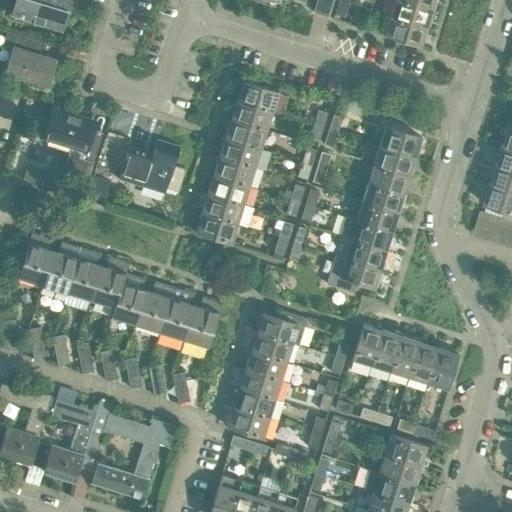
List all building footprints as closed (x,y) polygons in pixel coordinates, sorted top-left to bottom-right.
[(61,29),(69,1),(66,0),(14,0),(11,14),(61,29)] [(327,17),(332,0),(316,0),(313,12),(327,17)] [(344,17),(348,2),(342,0),(338,0),(335,14),(344,17)] [(428,20),(432,8),(407,0),(394,0),(390,15),(426,26),(428,26),(430,21),(428,20)] [(422,39),(426,26),(390,15),(384,34),(420,46),(420,44),(422,45),(424,39),(422,39)] [(39,54),(43,39),(7,27),(2,43),(12,47),(3,72),(47,86),(56,59),(39,54)] [(271,111),(277,92),(241,81),(241,82),(239,81),(237,87),(239,88),(235,100),(271,111)] [(266,130),(271,111),(235,100),(233,100),(231,106),(233,106),(229,119),(266,130)] [(87,179),(100,138),(86,134),(91,120),(56,109),(46,139),(70,146),(67,158),(72,159),(68,173),(87,179)] [(322,127),(327,112),(317,110),(313,124),(322,127)] [(337,132),(342,117),(332,114),(328,129),(337,132)] [(260,149),(266,130),(229,119),(227,118),(226,124),(227,125),(224,137),(260,149)] [(318,142),(322,127),(313,124),(308,139),(318,142)] [(417,150),(421,136),(384,125),(378,145),(415,156),(417,156),(419,150),(417,150)] [(511,150),(511,129),(507,128),(507,129),(505,128),(503,134),(505,134),(501,147),(511,150)] [(333,147),(337,132),(328,129),(323,144),(333,147)] [(254,167),(260,149),(224,137),(223,138),(222,137),(220,143),(222,144),(218,156),(254,167)] [(177,192),(184,169),(173,165),(178,146),(156,139),(150,158),(126,151),(119,173),(143,181),(141,186),(164,193),(165,188),(177,192)] [(411,168),(415,156),(378,145),(373,163),(409,175),(409,174),(411,175),(413,169),(411,168)] [(511,170),(511,150),(501,147),(499,146),(497,152),(499,153),(496,165),(511,170)] [(311,164),(315,150),(306,147),(301,161),(311,164)] [(326,169),(330,154),(321,151),(316,166),(326,169)] [(248,186),(254,167),(218,156),(216,156),(214,162),(216,162),(212,175),(248,186)] [(306,179),(311,164),(301,161),(297,176),(306,179)] [(405,187),(409,175),(373,163),(367,182),(403,193),(405,194),(407,188),(405,187)] [(511,190),(511,170),(496,165),(495,166),(494,165),(492,171),(494,172),(490,184),(511,190)] [(321,184),(326,169),(316,166),(312,181),(321,184)] [(242,204),(248,186),(212,175),(210,174),(208,180),(210,181),(206,193),(242,204)] [(399,206),(403,193),(367,182),(361,201),(397,212),(398,212),(399,212),(401,206),(399,206)] [(299,202),(303,187),(294,184),(290,199),(299,202)] [(511,190),(490,184),(488,184),(486,190),(488,190),(484,203),(506,210),(504,218),(511,220),(511,190)] [(314,206),(319,192),(309,189),(305,203),(314,206)] [(206,194),(204,193),(202,199),(204,199),(200,212),(237,223),(246,226),(252,208),(242,205),(242,204),(206,193),(206,194)] [(294,216),(299,202),(290,199),(285,214),(294,216)] [(393,224),(397,212),(361,201),(355,219),(392,231),(392,230),(394,231),(395,225),(393,224)] [(309,221),(314,206),(305,203),(300,218),(309,221)] [(484,238),(491,214),(480,210),(472,234),(484,238)] [(230,242),(237,223),(200,212),(198,212),(196,218),(198,218),(194,231),(230,242)] [(495,241),(502,217),(491,214),(484,238),(495,241)] [(392,231),(355,219),(350,217),(344,236),(349,238),(386,249),(388,249),(390,243),(388,243),(392,231)] [(506,245),(511,225),(511,220),(504,218),(502,217),(495,241),(506,245)] [(287,239),(292,224),(283,221),(278,236),(287,239)] [(302,244),(307,229),(298,226),(293,241),(302,244)] [(38,293),(52,249),(47,247),(50,238),(31,232),(17,277),(41,285),(38,293)] [(283,254),(287,239),(278,236),(273,251),(283,254)] [(382,262),(386,249),(349,238),(344,257),(380,268),(380,267),(382,268),(384,262),(382,262)] [(62,301),(79,247),(60,241),(57,250),(52,249),(38,293),(62,301)] [(298,258),(302,244),(293,241),(288,256),(298,258)] [(89,300),(100,264),(95,262),(98,253),(79,247),(62,301),(63,301),(66,293),(89,300)] [(380,268),(344,257),(335,254),(325,283),(352,292),(355,281),(374,287),(374,286),(376,287),(378,281),(376,280),(380,268)] [(114,308),(125,271),(128,262),(109,256),(106,265),(100,264),(89,300),(113,307),(114,308)] [(134,325),(145,288),(140,287),(143,277),(125,271),(114,308),(113,307),(110,317),(134,325)] [(158,332),(173,286),(154,280),(151,290),(145,288),(134,325),(158,332)] [(182,340),(194,303),(188,302),(191,292),(173,286),(158,332),(182,340)] [(207,347),(221,301),(202,295),(199,305),(194,303),(182,340),(207,347)] [(298,345),(306,318),(280,310),(278,317),(261,312),(261,314),(259,313),(257,319),(259,319),(255,332),(291,343),(298,345)] [(16,327),(14,319),(3,321),(3,322),(4,330),(16,327)] [(370,365),(382,329),(381,329),(382,327),(376,325),(375,327),(362,323),(351,359),(370,365)] [(41,335),(39,326),(28,329),(29,337),(41,335)] [(389,371),(400,335),(400,333),(394,331),(394,333),(382,329),(370,365),(389,371)] [(286,362),(291,343),(255,332),(253,332),(251,337),(253,338),(250,350),(286,362)] [(65,343),(63,334),(51,336),(53,345),(65,343)] [(408,377),(419,341),(418,340),(419,338),(413,337),(413,339),(400,335),(389,371),(408,377)] [(343,359),(348,344),(338,341),(334,356),(343,359)] [(426,383),(438,346),(437,346),(438,344),(432,342),(431,344),(419,341),(408,377),(426,383)] [(89,350),(87,342),(75,344),(77,353),(89,350)] [(446,389),(457,353),(456,352),(456,350),(450,348),(450,350),(438,346),(426,383),(446,389)] [(113,358),(111,349),(99,351),(101,360),(113,358)] [(280,380),(286,362),(250,350),(249,351),(247,350),(246,356),(248,357),(244,369),(280,380)] [(137,365),(135,356),(123,359),(125,367),(137,365)] [(339,374),(343,359),(334,356),(329,371),(339,374)] [(161,373),(160,364),(148,366),(149,375),(161,373)] [(274,399),(280,380),(244,369),(242,369),(240,375),(242,375),(238,388),(274,399)] [(185,380),(183,372),(172,374),(173,382),(185,380)] [(332,396),(336,382),(327,379),(322,393),(332,396)] [(29,465),(29,464),(36,441),(50,395),(1,380),(0,384),(0,397),(31,408),(23,432),(5,427),(0,442),(0,452),(16,457),(17,456),(29,459),(28,465),(29,465)] [(268,418),(274,399),(238,388),(236,387),(234,393),(236,394),(232,406),(268,418)] [(327,411),(332,396),(322,393),(318,408),(327,411)] [(78,467),(95,411),(55,398),(50,415),(76,424),(68,451),(36,441),(29,464),(42,468),(42,470),(61,476),(62,474),(74,477),(73,479),(74,480),(78,467)] [(94,471),(90,483),(127,494),(128,492),(141,497),(158,443),(170,447),(176,426),(151,418),(149,426),(109,413),(112,403),(99,399),(95,411),(78,467),(94,471)] [(349,414),(352,404),(337,400),(334,409),(349,414)] [(262,437),(268,418),(232,406),(232,407),(230,406),(228,412),(230,413),(226,426),(262,437)] [(373,421),(376,412),(361,407),(359,416),(373,421)] [(388,426),(391,416),(376,412),(373,421),(388,426)] [(320,434),(324,419),(315,416),(311,431),(320,434)] [(411,433),(413,423),(399,419),(396,428),(411,433)] [(335,438),(339,424),(330,421),(326,435),(335,438)] [(425,437),(428,428),(413,423),(411,433),(425,437)] [(315,448),(320,434),(311,431),(306,445),(315,448)] [(422,458),(426,445),(389,434),(383,454),(420,465),(420,464),(422,465),(424,459),(422,458)] [(249,450),(252,441),(232,435),(229,444),(249,450)] [(330,453),(335,438),(326,435),(321,450),(330,453)] [(264,455),(267,446),(252,441),(249,450),(264,455)] [(288,457),(291,447),(273,442),(271,449),(274,450),(273,452),(288,457)] [(303,461),(306,452),(291,447),(288,457),(303,461)] [(416,477),(420,465),(383,454),(377,473),(414,484),(414,483),(416,483),(418,478),(416,477)] [(323,476),(328,461),(319,458),(314,473),(323,476)] [(230,511),(240,479),(221,473),(208,511),(230,511)] [(319,490),(323,476),(314,473),(309,487),(319,490)] [(410,496),(414,484),(377,473),(372,491),(408,503),(408,501),(410,502),(412,496),(410,496)] [(250,511),(259,485),(240,479),(230,511),(250,511)] [(270,511),(277,491),(259,485),(250,511),(270,511)] [(292,511),(297,497),(277,491),(270,511),(292,511)] [(404,511),(408,503),(372,491),(366,510),(371,511),(404,511)] [(309,511),(311,511),(316,498),(307,495),(302,510),(309,511)]
